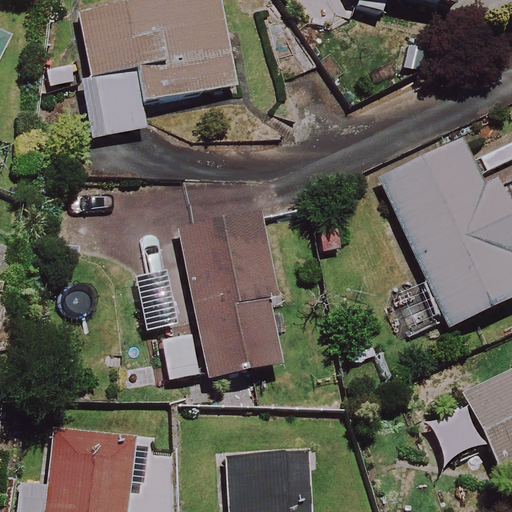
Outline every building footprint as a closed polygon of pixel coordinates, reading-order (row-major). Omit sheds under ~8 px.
[(229,94),(212,0),(177,0),(70,19),(82,86),(76,87),(86,145),(140,136),(136,111),(229,94)] [(447,0),(359,0),(445,15),(447,0)] [(511,189),(473,207),(448,149),(370,183),(437,335),(511,302),(511,280),(503,261),(511,257),(511,189)] [(271,376),(255,225),(173,234),(177,274),(131,279),(138,337),(164,334),(170,387),(271,376)] [(390,397),(371,341),(326,357),(346,413),(390,397)] [(511,467),(511,374),(458,399),(493,476),(511,467)] [(141,446),(50,438),(43,511),(119,511),(122,491),(137,492),(141,446)] [(305,511),(303,460),(223,463),(225,511),(305,511)]
